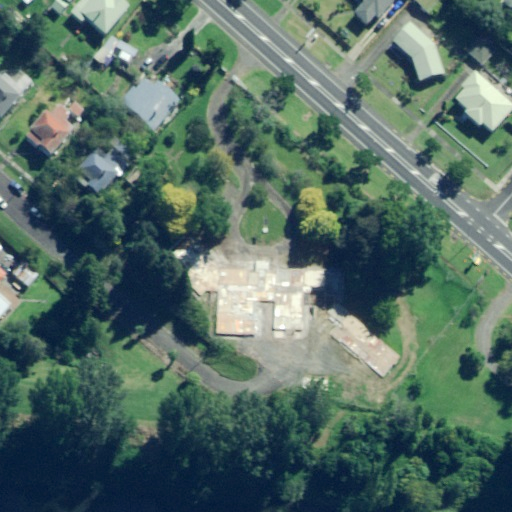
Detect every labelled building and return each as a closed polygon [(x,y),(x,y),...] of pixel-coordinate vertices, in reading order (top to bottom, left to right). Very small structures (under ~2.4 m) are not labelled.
[(66,8),(58,0),(51,7),(59,15),(66,8)] [(127,9),(116,0),(92,0),(91,2),(88,0),(81,0),(70,14),(80,23),(84,19),(104,37),(127,9)] [(359,0),(364,3),(353,18),(366,28),(374,19),(377,21),(393,0),(359,0)] [(443,1),(442,0),(412,0),(412,1),(431,16),(443,1)] [(511,0),(503,0),(498,6),(511,18),(511,0)] [(10,14),(0,6),(0,20),(4,23),(10,14)] [(410,23),(392,46),(410,61),(418,84),(443,76),(433,43),(410,23)] [(124,70),(135,50),(118,40),(112,37),(100,57),(124,70)] [(0,125),(1,126),(27,91),(32,84),(20,75),(13,84),(0,74),(0,125)] [(511,108),(511,106),(475,75),(453,101),(466,112),(463,115),(478,128),(481,125),(491,134),(511,108)] [(151,90),(141,81),(120,104),(152,133),(179,103),(158,83),(151,90)] [(83,114),(74,106),(67,114),(76,121),(83,114)] [(69,119),(57,109),(48,119),(45,116),(23,141),(48,162),(72,134),(63,126),(69,119)] [(122,166),(131,157),(113,141),(102,154),(95,161),(92,158),(72,181),(97,203),(126,169),(122,166)] [(147,178),(136,169),(123,184),(134,193),(147,178)] [(269,263),(273,263),(274,243),(252,242),(251,267),(216,266),(189,239),(171,256),(186,272),(178,280),(198,301),(205,294),(214,295),(212,337),(260,339),(260,324),(263,324),(263,311),(271,311),(270,342),(304,343),(305,310),(313,317),(311,319),(381,382),(401,360),(348,312),(339,321),(324,307),(324,300),(340,301),(341,273),(268,270),(269,263)] [(37,275),(20,260),(10,273),(27,287),(37,275)] [(0,282),(5,276),(0,272),(0,318),(10,306),(0,298),(0,282)] [(327,394),(328,379),(302,377),(301,392),(327,394)]
